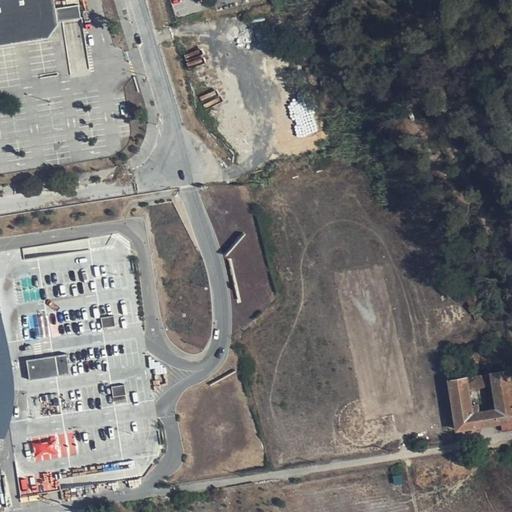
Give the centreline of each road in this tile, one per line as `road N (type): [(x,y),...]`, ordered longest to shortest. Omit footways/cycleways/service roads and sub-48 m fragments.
road 1 (unclassified): [(21,511),(509,436)]
road 2 (unclassified): [(142,0),(177,153),(146,178),(0,200)]
road 3 (unknown): [(511,285),(447,141),(460,124),(511,163)]
